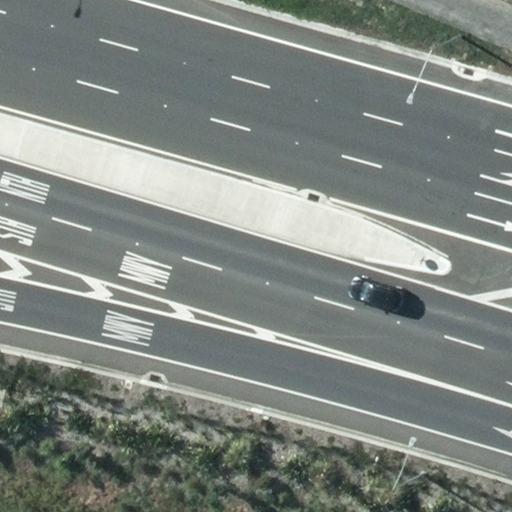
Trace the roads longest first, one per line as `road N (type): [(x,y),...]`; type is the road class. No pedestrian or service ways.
road 1 (primary): [(511,355),(0,202)]
road 2 (primary): [(0,56),(511,207)]
road 3 (motorway): [(511,411),(0,295)]
